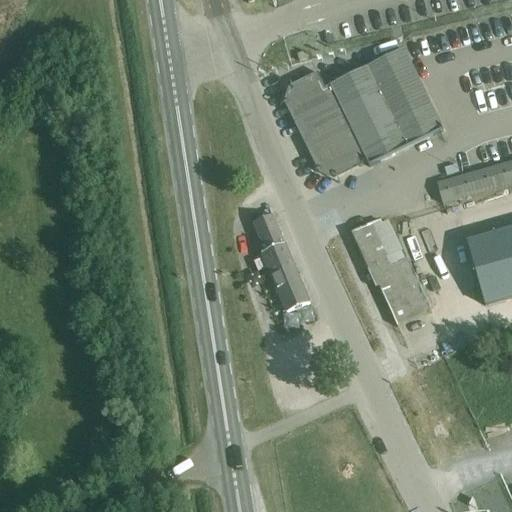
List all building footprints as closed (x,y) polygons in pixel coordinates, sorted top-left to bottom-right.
[(439,136),(443,134),(441,131),(403,53),(367,71),(367,70),(330,88),(331,89),(325,91),(318,75),(315,77),(317,81),(294,92),(293,91),(292,92),(293,93),(289,104),(288,105),(288,106),(289,105),(322,171),(321,172),(321,173),(322,172),(334,176),(334,177),(335,177),(335,176),(358,165),(360,169),(363,168),(361,163),(366,161),(370,170),(374,167),(374,166),(404,151),(404,153),(408,151),(407,150),(438,134),(439,136)] [(511,165),(437,187),(443,208),(511,188),(511,165)] [(272,218),(253,226),(265,254),(261,256),(263,260),(254,263),(258,273),(267,269),(287,316),(311,305),(285,245),(284,245),(272,218)] [(380,222),(350,236),(375,290),(379,289),(397,329),(424,317),(422,312),(427,310),(389,226),(383,229),(380,222)] [(511,233),(467,246),(485,308),(511,300),(511,233)]
